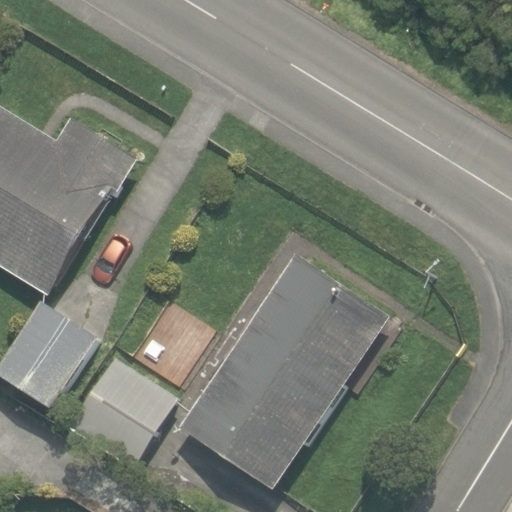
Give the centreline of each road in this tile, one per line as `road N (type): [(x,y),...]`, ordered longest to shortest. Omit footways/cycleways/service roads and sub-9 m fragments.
road 1 (residential): [(511,206),(182,0)]
road 2 (residential): [(511,397),(451,511)]
